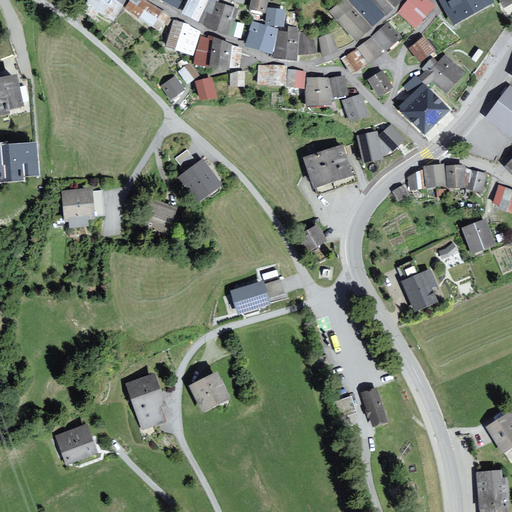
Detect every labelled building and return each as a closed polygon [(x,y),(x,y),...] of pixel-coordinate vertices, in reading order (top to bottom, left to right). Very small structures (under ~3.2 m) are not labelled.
[(126,0),(89,0),(83,15),(93,21),(97,16),(112,24),(126,0)] [(168,20),(135,0),(133,0),(124,15),(158,36),(168,20)] [(183,0),(162,0),(160,4),(176,13),(183,0)] [(207,3),(201,0),(191,0),(183,18),(196,25),(207,3)] [(371,29),(346,0),(343,0),(330,12),(355,42),(371,29)] [(346,0),(371,29),(385,17),(370,0),(346,0)] [(370,0),(385,17),(402,2),(399,0),(370,0)] [(435,12),(421,0),(413,0),(398,18),(416,34),(435,12)] [(492,0),(439,0),(454,26),(495,4),(492,0)] [(267,5),(251,1),(248,14),(264,17),(267,5)] [(234,13),(216,7),(208,34),(226,40),(234,13)] [(284,15),(267,14),(265,29),(283,31),(284,15)] [(199,36),(173,25),(164,52),(192,61),(199,36)] [(277,34),(252,26),(244,50),(270,58),(277,34)] [(400,45),(387,28),(356,53),(368,69),(400,45)] [(298,33),(287,31),(286,37),(279,36),(274,63),(295,66),(298,33)] [(436,50),(425,37),(411,48),(421,61),(436,50)] [(240,54),(201,38),(194,69),(208,73),(238,74),(240,54)] [(314,39),(300,39),(299,59),(315,58),(314,39)] [(336,57),(330,39),(319,43),(322,62),(336,57)] [(467,75),(446,55),(440,62),(435,57),(426,66),(428,68),(419,78),(428,86),(433,81),(448,95),(467,75)] [(363,70),(353,56),(343,63),(352,78),(363,70)] [(198,78),(189,67),(178,76),(186,87),(198,78)] [(286,71),(258,69),(257,90),(284,92),(286,71)] [(383,73),(368,81),(378,98),(393,90),(383,73)] [(244,91),(243,75),(229,78),(230,91),(244,91)] [(305,77),(288,75),(286,91),(302,93),(305,77)] [(15,79),(0,82),(0,120),(9,119),(8,114),(22,111),(15,79)] [(183,93),(174,79),(160,89),(169,102),(183,93)] [(215,100),(210,81),(194,86),(199,105),(215,100)] [(329,82),(306,83),(307,110),(330,110),(330,105),(329,85),(329,82)] [(343,82),(329,85),(330,105),(347,101),(343,82)] [(447,111),(422,85),(397,108),(423,134),(447,111)] [(511,86),(510,85),(485,118),(511,137),(511,86)] [(367,121),(360,99),(346,104),(353,126),(367,121)] [(405,140),(391,125),(379,136),(393,151),(405,140)] [(375,131),(355,135),(361,163),(381,159),(375,131)] [(313,187),(352,176),(343,145),(304,157),(313,187)] [(33,148),(0,150),(0,183),(4,183),(4,187),(22,186),(22,181),(36,180),(33,148)] [(191,158),(186,152),(175,161),(179,167),(191,158)] [(220,189),(202,163),(177,181),(196,207),(220,189)] [(445,190),(443,168),(424,170),(426,192),(445,190)] [(463,170),(446,171),(447,192),(464,191),(463,170)] [(423,193),(421,174),(408,182),(409,194),(423,193)] [(482,197),(487,179),(471,175),(466,193),(482,197)] [(408,198),(403,188),(392,195),(398,204),(408,198)] [(511,195),(497,190),(491,208),(499,211),(498,214),(511,218),(511,195)] [(101,192),(60,194),(61,222),(102,220),(101,192)] [(176,215),(151,204),(140,229),(165,240),(176,215)] [(496,246),(486,219),(462,228),(472,255),(496,246)] [(318,228),(296,238),(304,256),(326,246),(318,228)] [(455,242),(439,249),(443,258),(459,251),(455,242)] [(400,264),(401,278),(416,276),(415,262),(400,264)] [(442,303),(429,272),(402,283),(415,314),(442,303)] [(280,281),(220,299),(226,319),(236,316),(237,319),(270,309),(268,303),(285,298),(280,281)] [(155,375),(125,385),(140,432),(165,424),(160,409),(165,408),(155,375)] [(229,403),(217,376),(190,389),(202,415),(229,403)] [(388,425),(376,392),(362,396),(366,409),(363,410),(367,422),(370,421),(373,430),(388,425)] [(342,398),(347,411),(356,407),(351,395),(342,398)] [(511,450),(511,423),(508,417),(485,431),(502,457),(511,450)] [(95,457),(86,429),(56,438),(65,467),(95,457)] [(506,511),(503,475),(477,477),(480,511),(506,511)]
